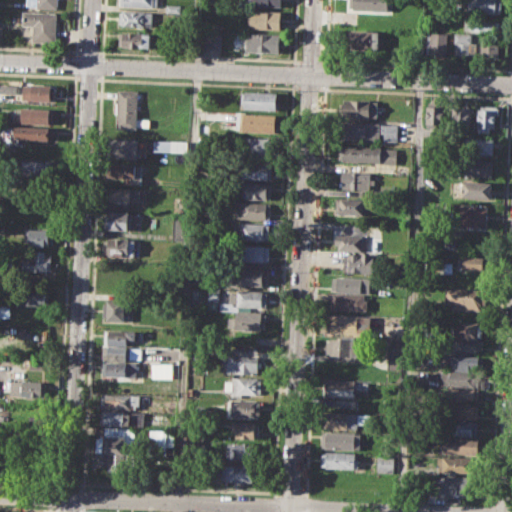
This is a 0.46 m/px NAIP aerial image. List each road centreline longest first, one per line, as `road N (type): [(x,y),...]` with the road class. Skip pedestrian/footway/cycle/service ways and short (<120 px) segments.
road 1 (residential): [(0,61),(511,86)]
road 2 (residential): [(313,0),(288,511)]
road 3 (residential): [(92,0),(69,511)]
road 4 (residential): [(0,493),(474,511)]
road 5 (residential): [(511,364),(505,511)]
